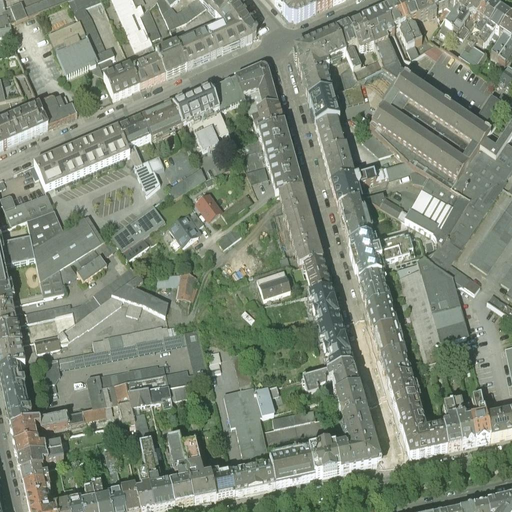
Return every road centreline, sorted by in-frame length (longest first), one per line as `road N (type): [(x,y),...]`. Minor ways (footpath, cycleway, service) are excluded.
road 1 (residential): [(400,478),(277,48)]
road 2 (residential): [(277,48),(0,170)]
road 3 (tertiary): [(400,478),(243,511)]
